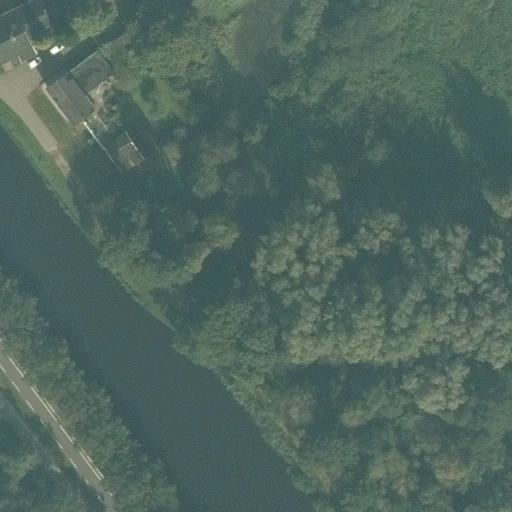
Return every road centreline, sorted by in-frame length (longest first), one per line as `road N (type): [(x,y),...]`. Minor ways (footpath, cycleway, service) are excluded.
road 1 (track): [(50,148),(144,276),(215,340)]
road 2 (track): [(376,511),(215,340)]
road 3 (secondary): [(125,511),(0,344)]
